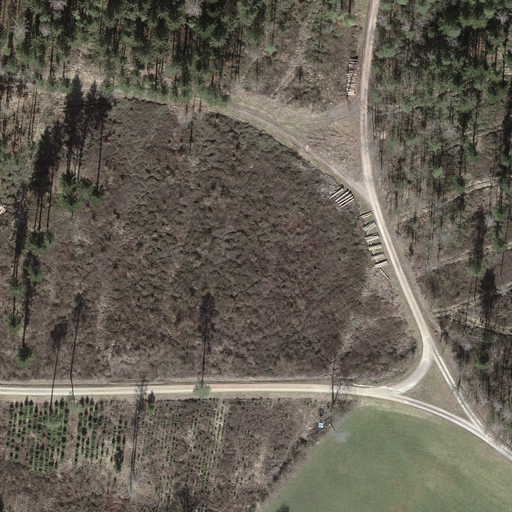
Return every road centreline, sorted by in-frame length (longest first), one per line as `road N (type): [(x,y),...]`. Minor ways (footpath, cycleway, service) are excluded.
road 1 (track): [(481,431),(396,395),(239,387),(0,393)]
road 2 (track): [(0,85),(236,108),(294,136),(374,192)]
road 3 (track): [(427,349),(374,192),(364,103),(372,0)]
road 4 (track): [(481,431),(427,349),(396,395)]
